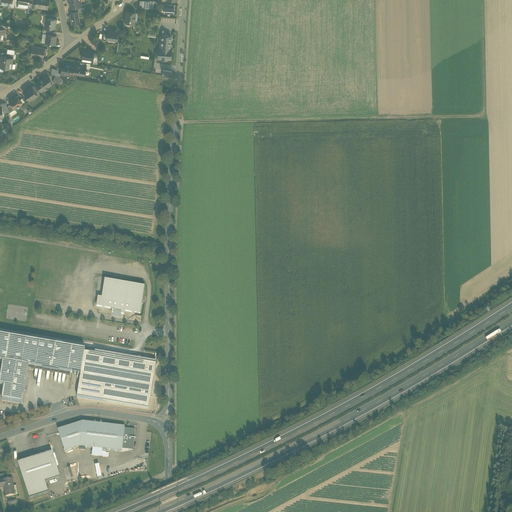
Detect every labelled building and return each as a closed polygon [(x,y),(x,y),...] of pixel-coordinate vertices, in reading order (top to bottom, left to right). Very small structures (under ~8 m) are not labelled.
[(36,0),(36,4),(42,5),(41,8),(48,9),(49,0),(36,0)] [(154,1),(140,0),(140,8),(154,9),(154,1)] [(135,12),(126,11),(125,22),(134,23),(134,20),(135,12)] [(78,12),(70,13),(72,24),(80,23),(78,12)] [(50,18),(46,17),(46,18),(44,27),(55,28),(56,19),(50,18)] [(118,32),(108,30),(107,33),(107,38),(107,39),(117,40),(118,32)] [(49,34),(47,33),(47,34),(46,38),(45,43),(55,44),(57,35),(49,34)] [(172,35),(160,34),(159,46),(157,46),(156,57),(171,59),(172,47),(171,47),(172,35)] [(44,48),(32,46),(31,56),(43,58),(43,55),(44,48)] [(93,51),(83,49),(82,58),(91,59),(92,54),(93,51)] [(6,56),(0,55),(0,56),(0,57),(0,59),(0,60),(0,66),(12,68),(15,69),(15,64),(11,63),(12,58),(13,58),(6,56)] [(74,64),(62,62),(60,74),(73,76),(74,69),(74,64)] [(86,66),(74,64),(74,69),(76,70),(76,73),(84,74),(85,70),(86,70),(86,66)] [(62,78),(55,75),(53,81),(60,84),(62,78)] [(45,76),(36,83),(42,91),(51,84),(50,82),(51,80),(49,79),(48,79),(46,77),(45,76)] [(31,87),(31,86),(23,92),(29,101),(29,100),(36,95),(37,95),(35,92),(31,87)] [(16,95),(9,101),(11,104),(14,109),(22,103),(20,100),(16,95)] [(105,281),(102,298),(98,298),(96,307),(112,310),(112,313),(115,313),(121,314),(124,315),(125,312),(141,314),(145,287),(105,281)] [(86,350),(0,336),(0,363),(3,364),(0,386),(0,387),(5,389),(3,403),(23,406),(29,369),(81,377),(85,353),(86,350)] [(156,364),(85,353),(78,399),(149,409),(156,364)] [(83,423),(57,431),(65,454),(80,448),(123,453),(123,450),(125,429),(125,427),(83,423)] [(135,430),(125,429),(123,450),(133,451),(135,430)] [(52,454),(17,465),(29,500),(48,493),(45,483),(60,478),(52,454)] [(12,479),(3,481),(0,481),(0,488),(4,488),(6,497),(15,495),(18,495),(16,487),(13,487),(12,479)]
